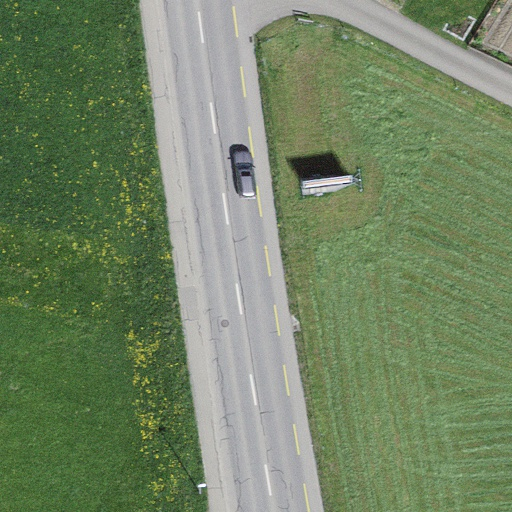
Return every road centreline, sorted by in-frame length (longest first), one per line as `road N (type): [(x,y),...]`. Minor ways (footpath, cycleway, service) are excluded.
road 1 (primary): [(273,511),(197,0)]
road 2 (residential): [(511,88),(336,0)]
